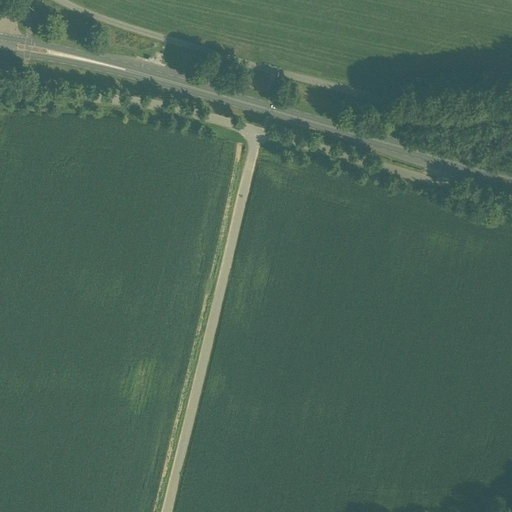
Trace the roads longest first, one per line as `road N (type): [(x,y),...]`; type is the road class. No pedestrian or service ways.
road 1 (primary): [(511,178),(132,71),(0,43)]
road 2 (unclassified): [(511,105),(407,107),(119,25),(58,0)]
road 3 (unclassified): [(170,511),(257,132)]
road 4 (unclassified): [(511,204),(257,132)]
road 5 (unclassified): [(257,132),(160,106),(0,90)]
